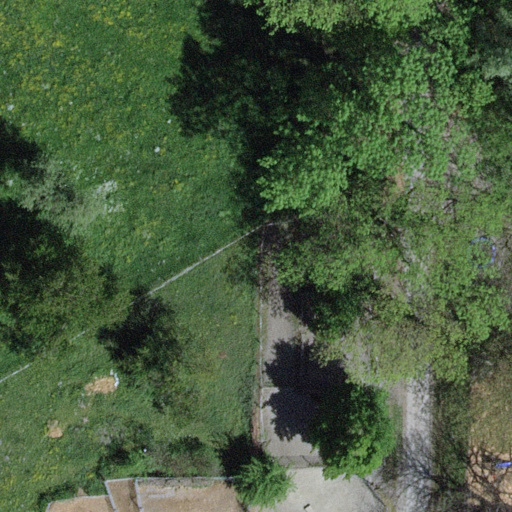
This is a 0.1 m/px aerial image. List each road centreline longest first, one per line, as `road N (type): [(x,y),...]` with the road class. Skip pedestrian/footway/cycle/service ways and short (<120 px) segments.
road 1 (track): [(412,511),(424,193)]
road 2 (track): [(430,0),(412,81),(424,193)]
